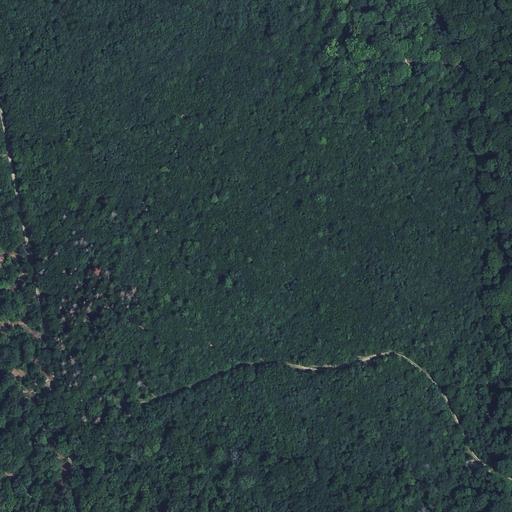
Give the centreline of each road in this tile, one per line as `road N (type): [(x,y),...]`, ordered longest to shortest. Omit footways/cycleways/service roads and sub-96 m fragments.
road 1 (track): [(492,471),(469,451),(436,383),(387,353),(313,369),(242,366),(162,397),(65,411)]
road 2 (track): [(83,511),(8,152)]
road 3 (track): [(485,254),(492,471)]
road 4 (track): [(463,60),(485,254)]
